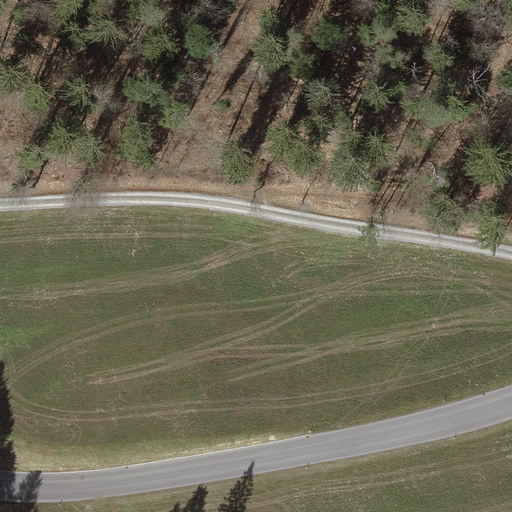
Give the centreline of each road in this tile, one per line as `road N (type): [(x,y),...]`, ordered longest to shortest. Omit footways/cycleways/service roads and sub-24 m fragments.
road 1 (tertiary): [(0,486),(109,486),(383,439),(511,405)]
road 2 (track): [(511,254),(207,202),(0,206)]
road 3 (track): [(207,202),(297,191),(404,199),(511,184)]
